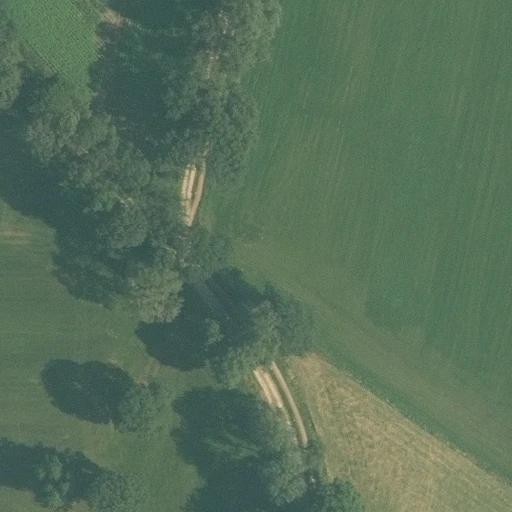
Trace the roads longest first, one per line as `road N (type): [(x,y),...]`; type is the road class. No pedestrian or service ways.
road 1 (track): [(306,511),(286,417),(178,250),(229,0)]
road 2 (track): [(178,250),(0,63)]
